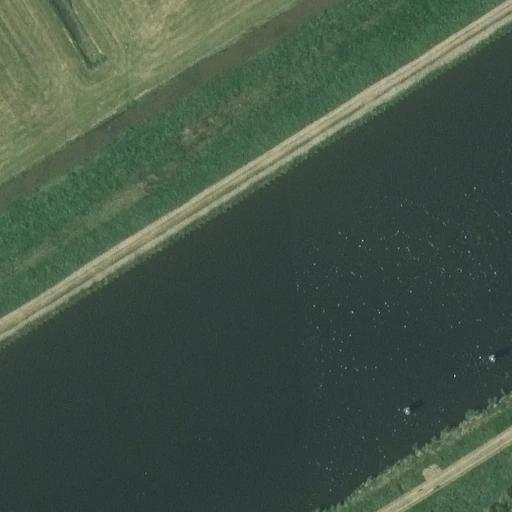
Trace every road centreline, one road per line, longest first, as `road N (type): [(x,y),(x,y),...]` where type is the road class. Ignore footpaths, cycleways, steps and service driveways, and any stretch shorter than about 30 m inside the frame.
road 1 (track): [(0,332),(511,12)]
road 2 (track): [(395,511),(511,439)]
